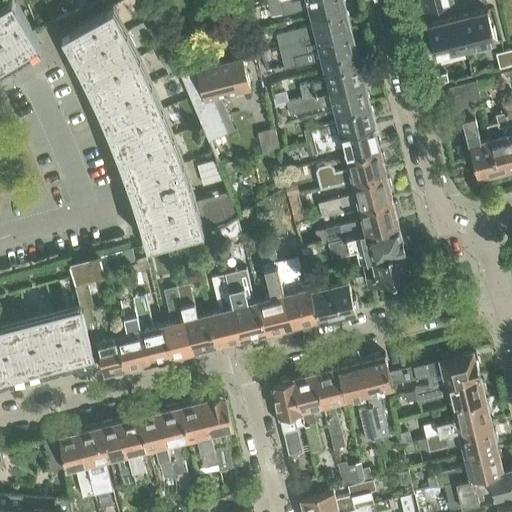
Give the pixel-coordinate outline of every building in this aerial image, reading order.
[(0,382),(2,382),(27,376),(41,372),(95,358),(91,339),(83,308),(81,302),(80,302),(0,323),(0,69),(17,59),(42,44),(39,39),(32,28),(15,0),(3,0),(0,2),(0,382)] [(271,14),(283,11),(310,4),(312,13),(344,5),(344,4),(345,1),(345,0),(276,0),(268,2),(271,14)] [(106,6),(61,31),(78,52),(74,55),(90,76),(86,79),(102,101),(97,103),(112,125),(107,127),(123,151),(118,152),(126,167),(132,177),(133,178),(136,177),(139,186),(136,187),(142,243),(204,227),(225,221),(242,211),(231,187),(196,197),(191,179),(184,159),(174,132),(164,106),(152,79),(140,53),(127,28),(113,2),(106,6)] [(150,3),(141,7),(146,19),(154,15),(150,3)] [(314,21),(287,28),(277,31),(280,44),(349,27),(347,17),(349,14),(347,9),(345,7),(344,5),(312,13),(314,21)] [(487,8),(458,15),(465,46),(495,39),(487,8)] [(458,15),(427,23),(435,54),(465,46),(458,15)] [(157,19),(147,24),(152,34),(162,29),(157,19)] [(285,65),(322,56),(324,61),(325,66),(357,58),(356,53),(355,48),(354,46),(356,43),(355,38),(352,36),(349,27),(291,42),(280,44),(285,65)] [(169,48),(158,53),(163,66),(174,61),(169,48)] [(507,64),(504,49),(496,51),(500,66),(507,64)] [(232,127),(219,96),(252,88),(245,60),(249,59),(248,54),(182,71),(210,136),(232,127)] [(357,58),(325,66),(327,75),(300,82),(303,95),(363,80),(360,71),(362,68),(361,62),(358,60),(357,58)] [(432,75),(434,82),(448,79),(446,71),(432,75)] [(475,78),(449,85),(455,107),(461,106),(478,174),(486,172),(488,174),(495,172),(496,169),(497,169),(489,136),(480,138),(471,102),(480,99),(475,78)] [(333,101),(336,110),(368,101),(368,100),(369,97),(368,91),(365,89),(363,80),(303,95),(286,99),(289,112),(306,108),(333,101)] [(274,102),(284,100),(282,90),(272,92),(274,102)] [(368,103),(368,101),(336,110),(338,118),(311,125),(311,126),(304,128),(307,140),(373,123),(371,114),(373,110),(372,105),(368,103)] [(497,116),(485,119),(489,136),(491,145),(498,169),(500,168),(502,170),(509,168),(509,166),(511,165),(511,135),(505,109),(495,112),(497,116)] [(317,150),(338,145),(344,143),(346,151),(379,143),(379,142),(380,139),(379,134),(376,132),(373,123),(307,140),(304,140),(305,145),(307,153),(317,150)] [(278,147),(273,128),(257,132),(262,151),(278,147)] [(348,165),(335,168),(335,164),(330,161),(319,164),(317,169),(318,173),(321,186),(352,178),(386,169),(383,161),(385,158),(383,151),(381,149),(379,143),(346,151),(345,152),(348,165)] [(216,157),(197,163),(203,183),(222,177),(216,157)] [(322,213),(358,204),(392,195),(390,187),(392,184),(390,177),(387,175),(386,169),(352,178),(355,191),(319,200),(322,213)] [(296,182),(286,185),(288,194),(298,191),(299,191),(296,182)] [(298,191),(288,194),(295,220),(304,218),(298,191)] [(392,195),(358,204),(361,217),(325,226),(328,240),(399,221),(397,213),(399,213),(396,200),(393,200),(392,195)] [(399,221),(328,240),(332,254),(356,248),(359,260),(363,259),(405,248),(405,247),(407,244),(406,238),(402,235),(399,221)] [(272,293),(260,296),(268,329),(294,322),(278,258),(278,257),(275,244),(261,248),(272,293)] [(122,248),(126,265),(136,262),(131,245),(122,248)] [(122,248),(101,253),(105,271),(126,265),(122,248)] [(405,248),(363,259),(366,274),(367,279),(368,283),(380,280),(381,283),(392,281),(391,277),(398,275),(399,279),(410,276),(409,273),(412,272),(411,270),(414,269),(411,258),(408,259),(405,248)] [(298,252),(278,257),(278,258),(294,322),(319,316),(311,286),(311,283),(306,284),(298,252)] [(70,261),(73,274),(75,282),(89,279),(106,274),(105,271),(101,253),(70,261)] [(136,262),(126,265),(128,272),(140,268),(149,266),(147,257),(136,262)] [(210,308),(218,341),(242,335),(224,263),(223,264),(226,272),(213,275),(221,306),(210,308)] [(239,269),(226,272),(242,335),(268,329),(260,296),(246,299),(239,269)] [(189,270),(175,273),(178,284),(194,347),(218,341),(210,308),(199,311),(189,270)] [(311,286),(319,316),(356,307),(355,305),(359,304),(356,293),(353,294),(348,277),(311,286)] [(89,279),(75,282),(80,302),(81,302),(83,308),(91,339),(97,337),(101,356),(103,367),(104,370),(112,368),(129,363),(123,331),(112,333),(104,303),(95,305),(89,279)] [(162,321),(170,353),(194,347),(178,284),(165,287),(173,318),(162,321)] [(150,358),(170,353),(162,321),(154,323),(146,292),(134,295),(150,358)] [(134,295),(120,299),(126,324),(128,323),(129,329),(123,331),(129,363),(150,358),(134,295)] [(474,347),(389,369),(392,382),(427,374),(430,383),(480,371),(474,347)] [(378,387),(393,383),(389,369),(385,351),(381,352),(380,350),(367,354),(368,355),(359,358),(378,436),(389,433),(378,387)] [(345,394),(355,392),(367,439),(378,436),(359,358),(355,359),(354,357),(341,360),(342,362),(337,363),(345,394)] [(314,369),(323,402),(334,447),(346,444),(334,399),(345,396),(345,394),(337,363),(332,364),(330,363),(323,364),(322,367),(314,369)] [(300,372),(292,374),(304,423),(311,450),(321,448),(311,405),(323,402),(314,369),(311,370),(309,368),(301,370),(300,372)] [(486,398),(480,371),(430,383),(404,389),(407,400),(418,397),(418,400),(450,392),(453,406),(486,398)] [(274,379),(272,382),(273,382),(274,388),(275,393),(289,451),(302,448),(297,425),(304,423),(292,374),(291,375),(288,373),(282,375),(280,377),(274,379)] [(210,395),(201,397),(217,461),(219,467),(233,464),(224,427),(234,425),(226,393),(221,390),(209,393),(210,395)] [(195,397),(179,400),(188,436),(197,434),(204,465),(217,461),(201,397),(195,399),(195,397)] [(455,414),(423,422),(426,435),(491,419),(486,398),(453,406),(455,414)] [(164,407),(160,407),(176,472),(179,487),(191,484),(178,438),(188,436),(179,400),(163,404),(164,407)] [(154,407),(139,411),(147,446),(156,444),(164,475),(176,472),(160,407),(155,409),(154,407)] [(124,416),(119,418),(135,480),(148,477),(141,448),(147,446),(139,411),(124,414),(124,416)] [(100,422),(99,423),(107,456),(109,456),(116,454),(124,483),(135,480),(119,418),(115,419),(114,417),(100,420),(100,422)] [(426,435),(417,437),(419,446),(430,448),(461,440),(464,453),(497,446),(491,419),(426,435)] [(83,427),(79,428),(94,492),(112,487),(105,457),(107,456),(99,423),(97,423),(96,421),(82,425),(83,427)] [(73,427),(59,431),(65,465),(65,467),(74,465),(81,495),(94,492),(79,428),(74,429),(73,427)] [(410,427),(400,430),(402,440),(413,438),(410,427)] [(438,483),(444,481),(502,467),(497,446),(464,453),(466,463),(435,471),(428,477),(430,485),(438,483)] [(347,460),(338,462),(343,484),(365,478),(362,466),(361,461),(348,464),(347,460)] [(369,464),(362,466),(365,478),(372,476),(369,464)] [(511,464),(502,467),(444,481),(450,505),(480,498),(477,487),(493,483),(497,503),(511,499),(511,464)] [(409,467),(397,470),(401,482),(412,480),(409,467)] [(318,477),(321,489),(334,486),(331,474),(318,477)] [(301,494),(321,489),(318,477),(296,482),(299,495),(301,494)] [(334,486),(321,489),(301,494),(302,496),(300,499),(302,506),(304,507),(305,511),(322,511),(369,501),(374,500),(371,490),(377,488),(374,477),(348,484),(350,491),(336,495),(334,486)] [(249,486),(225,492),(225,493),(228,507),(252,501),(250,490),(249,486)] [(0,511),(38,511),(39,506),(23,505),(23,493),(0,490),(0,511)] [(415,511),(410,491),(400,493),(404,511),(415,511)] [(225,493),(206,498),(209,511),(228,507),(225,493)] [(55,507),(54,511),(72,511),(70,496),(56,495),(55,507)] [(511,511),(511,499),(497,503),(499,511),(511,511)] [(371,511),(369,501),(322,511),(371,511)]
